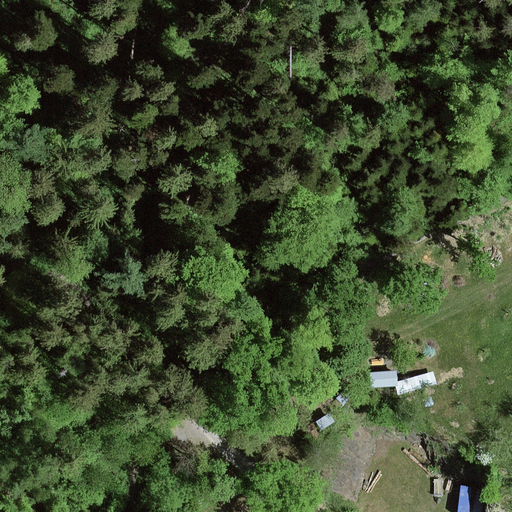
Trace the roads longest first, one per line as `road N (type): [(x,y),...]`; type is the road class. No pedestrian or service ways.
road 1 (track): [(0,261),(67,284),(124,323),(198,416)]
road 2 (track): [(198,416),(225,449),(311,511)]
